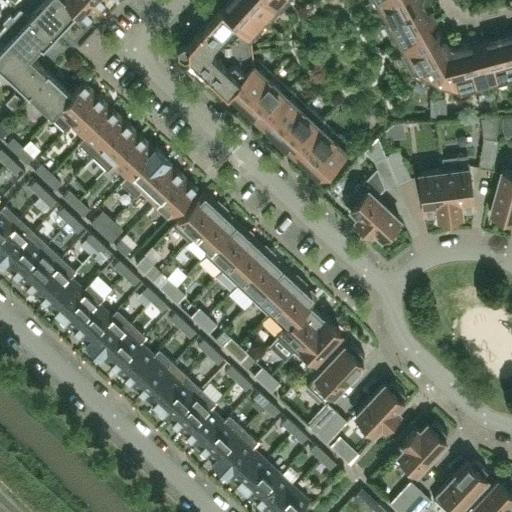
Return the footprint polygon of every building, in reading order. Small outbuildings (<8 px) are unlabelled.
[(52,36),(76,9),(85,18),(86,17),(67,0),(42,0),(29,15),(51,35),(52,36)] [(98,3),(94,0),(67,0),(86,17),(96,6),(98,3)] [(264,18),(244,0),(225,0),(226,1),(221,6),(255,38),(258,34),(253,30),(264,18)] [(283,7),(274,0),(244,0),(264,18),(274,6),(279,11),(278,11),(279,12),(283,7)] [(388,19),(423,0),(376,0),(371,3),(373,7),(374,7),(373,6),(379,3),(388,19)] [(399,40),(434,21),(423,0),(388,19),(397,35),(391,39),(391,38),(393,43),(399,39),(399,40)] [(253,57),(250,38),(254,38),(255,38),(221,6),(200,28),(199,27),(199,28),(200,29),(188,42),(182,41),(177,45),(177,52),(183,56),(188,54),(204,69),(203,70),(204,71),(205,70),(226,90),(258,57),(258,56),(253,57)] [(41,44),(42,45),(52,36),(51,35),(29,15),(22,9),(15,16),(12,14),(5,21),(8,24),(0,32),(0,37),(4,42),(25,61),(30,55),(41,44)] [(434,84),(451,44),(439,30),(398,52),(410,73),(434,84)] [(511,31),(498,34),(508,74),(511,72),(511,31)] [(494,84),(492,78),(508,74),(498,34),(478,38),(490,86),(495,84),(494,84)] [(490,86),(478,38),(451,44),(434,84),(439,86),(442,80),(460,87),(484,80),(486,86),(485,87),(490,86)] [(46,70),(30,55),(25,61),(4,42),(0,45),(0,65),(27,91),(47,70),(47,69),(46,70)] [(240,107),(269,76),(256,64),(261,60),(262,60),(258,57),(226,90),(232,95),(231,98),(240,107)] [(50,115),(83,81),(82,80),(72,91),(47,68),(46,70),(47,69),(47,70),(27,91),(51,113),(50,115)] [(258,120),(289,86),(286,83),(285,83),(286,84),(282,88),(269,76),(240,107),(248,114),(251,113),(258,120)] [(64,128),(97,94),(83,81),(50,115),(64,128)] [(271,135),(300,105),(288,94),(292,89),(293,90),(289,86),(258,120),(265,127),(265,130),(271,135)] [(14,91),(4,101),(12,108),(22,98),(14,91)] [(78,142),(111,107),(97,94),(64,128),(65,129),(70,123),(83,135),(78,141),(78,142)] [(288,148),(320,114),(306,101),(301,106),(300,105),(271,135),(281,145),(284,144),(288,148)] [(92,155),(125,120),(111,108),(111,107),(78,142),(92,155)] [(346,148),(322,125),(326,121),(327,121),(320,114),(288,148),(297,156),(296,159),(313,174),(315,174),(319,177),(346,148)] [(0,134),(1,135),(9,127),(1,120),(0,120),(0,134)] [(106,168),(139,133),(125,120),(92,155),(106,168)] [(120,181),(155,144),(154,143),(152,146),(139,133),(106,168),(107,168),(112,163),(125,174),(120,180),(120,181)] [(492,167),(497,137),(483,135),(478,165),(492,167)] [(134,194),(167,160),(169,158),(163,151),(155,144),(120,181),(134,194)] [(32,155),(22,145),(16,151),(27,161),(32,155)] [(10,156),(0,146),(0,157),(5,162),(10,156)] [(410,175),(399,147),(386,153),(397,181),(410,175)] [(474,207),(468,164),(467,152),(456,154),(457,166),(443,168),(449,214),(461,212),(460,209),(474,207)] [(386,153),(373,158),(376,165),(362,181),(376,195),(384,185),(385,186),(397,181),(386,153)] [(20,165),(10,156),(5,162),(15,171),(20,165)] [(181,173),(167,160),(134,194),(135,195),(141,189),(154,201),(181,173)] [(50,171),(40,162),(35,168),(45,177),(50,171)] [(449,214),(443,168),(418,171),(424,213),(437,211),(437,215),(449,214)] [(511,215),(511,170),(501,168),(489,209),(493,210),(492,216),(509,221),(511,215)] [(61,181),(50,171),(45,177),(55,187),(61,181)] [(168,215),(195,186),(181,173),(154,201),(168,215)] [(39,194),(45,188),(34,178),(29,184),(39,194)] [(376,195),(362,181),(344,200),(357,213),(355,216),(370,231),(373,228),(381,235),(384,232),(388,236),(401,223),(396,219),(399,216),(376,195)] [(46,207),(55,198),(45,188),(39,194),(36,197),(46,207)] [(73,204),(78,198),(68,188),(62,194),(73,204)] [(189,238),(220,205),(203,190),(173,222),(189,238)] [(89,207),(78,198),(73,204),(83,213),(89,207)] [(0,235),(19,216),(4,202),(0,206),(0,235)] [(67,220),(73,214),(62,205),(57,210),(67,220)] [(205,253),(236,220),(220,205),(189,238),(190,239),(195,233),(209,246),(204,252),(205,253)] [(83,224),(73,214),(67,220),(77,230),(83,224)] [(106,224),(96,214),(90,220),(101,230),(106,224)] [(0,261),(1,263),(33,229),(19,216),(0,235),(0,261)] [(221,267),(251,235),(236,220),(205,253),(221,267)] [(117,233),(106,224),(101,230),(111,239),(117,233)] [(17,273),(47,242),(33,229),(1,263),(2,263),(4,261),(17,273)] [(101,241),(90,231),(85,237),(95,246),(101,241)] [(236,282),(267,249),(251,235),(221,267),(236,282)] [(131,247),(120,237),(115,243),(125,253),(131,247)] [(111,250),(101,241),(95,246),(106,256),(111,250)] [(31,287),(61,255),(47,242),(17,273),(31,287)] [(252,297),(283,264),(267,249),(236,282),(252,297)] [(144,270),(152,262),(144,253),(135,262),(144,270)] [(45,300),(75,268),(61,255),(31,287),(45,300)] [(129,267),(119,257),(113,263),(123,273),(129,267)] [(268,312),(299,279),(283,264),(252,297),(268,312)] [(139,277),(129,267),(123,273),(134,282),(139,277)] [(59,313),(89,281),(88,281),(83,286),(70,274),(75,269),(75,268),(45,300),(59,313)] [(168,292),(176,284),(167,275),(159,284),(168,292)] [(277,333),(314,294),(299,279),(268,312),(283,326),(276,333),(277,333)] [(73,326),(103,294),(89,281),(59,313),(73,326)] [(157,293),(146,284),(141,289),(151,299),(157,293)] [(176,300),(185,292),(176,284),(168,292),(176,300)] [(167,303),(157,293),(151,299),(162,309),(167,303)] [(88,339),(117,308),(116,307),(111,313),(98,301),(103,295),(103,294),(73,326),(87,338),(88,339)] [(293,348),(324,316),(309,302),(315,295),(314,294),(277,333),(293,348)] [(199,322),(207,313),(199,305),(191,314),(199,322)] [(99,355),(131,321),(117,308),(88,339),(87,338),(84,341),(99,355)] [(185,320),(175,310),(169,316),(179,325),(185,320)] [(208,330),(216,321),(207,313),(199,322),(208,330)] [(310,364),(340,331),(324,316),(293,348),(310,364)] [(195,329),(185,320),(179,325),(190,335),(195,329)] [(116,365),(145,334),(131,321),(99,355),(100,355),(102,353),(116,365)] [(130,378),(159,347),(158,346),(153,352),(140,340),(146,334),(145,334),(116,365),(130,378)] [(239,343),(230,334),(222,343),(231,351),(239,343)] [(207,352),(213,346),(202,336),(197,342),(207,352)] [(325,400),(363,361),(360,358),(364,353),(351,341),(347,345),(344,343),(306,383),(325,400)] [(248,351),(239,343),(231,351),(240,360),(248,351)] [(218,361),(223,355),(213,346),(207,352),(218,361)] [(144,392),(173,360),(159,347),(130,378),(144,392)] [(158,405),(187,373),(173,360),(144,392),(158,405)] [(241,372),(230,362),(225,368),(235,378),(241,372)] [(262,381),(270,372),(262,364),(254,373),(262,381)] [(251,382),(241,372),(235,378),(246,388),(251,382)] [(271,389),(279,380),(270,372),(262,381),(271,389)] [(172,418),(201,386),(187,373),(158,405),(172,418)] [(396,406),(403,398),(400,396),(404,391),(391,379),(387,383),(384,380),(355,412),(374,430),(381,422),(384,425),(399,409),(396,406)] [(186,431),(215,399),(201,386),(172,418),(186,431)] [(269,398),(258,389),(253,394),(256,397),(263,404),(269,398)] [(256,397),(252,401),(259,408),(263,404),(256,397)] [(279,408),(269,398),(263,404),(273,414),(279,408)] [(200,444),(229,413),(228,412),(223,418),(210,406),(216,400),(215,399),(186,431),(200,444)] [(316,431),(336,409),(326,400),(306,422),(316,431)] [(326,440),(346,418),(336,409),(316,431),(326,440)] [(214,457),(243,426),(229,413),(200,444),(213,457),(214,457)] [(297,424),(286,415),(281,421),(291,430),(297,424)] [(416,470),(446,438),(442,435),(447,431),(434,419),(429,423),(426,420),(419,428),(416,425),(401,441),(404,444),(397,451),(416,470)] [(307,434),(297,424),(291,430),(302,440),(307,434)] [(269,456),(271,454),(278,463),(301,446),(291,434),(289,436),(280,425),(258,441),(269,456)] [(225,473),(257,439),(243,426),(214,457),(213,457),(211,459),(217,466),(225,473)] [(242,483),(266,458),(252,445),(258,440),(257,439),(225,473),(226,473),(228,471),(242,483)] [(325,451),(315,441),(309,447),(319,457),(325,451)] [(335,460),(325,451),(319,457),(330,466),(335,460)] [(449,511),(452,511),(486,476),(483,473),(487,469),(474,456),(470,461),(467,458),(432,495),(449,511)] [(256,497),(280,471),(266,458),(242,483),(256,497)] [(270,510),(294,484),(280,471),(256,497),(269,509),(270,510)] [(511,492),(496,477),(465,511),(466,511),(494,511),(511,493),(511,492)] [(399,510),(420,487),(410,478),(389,500),(399,510)] [(267,511),(295,511),(308,498),(294,484),(270,510),(269,509),(267,511)] [(401,511),(415,511),(430,497),(420,487),(399,510),(401,511)] [(366,510),(371,497),(359,493),(354,505),(366,510)] [(511,511),(511,493),(494,511),(511,511)] [(372,511),(384,511),(387,509),(378,501),(370,510),(372,511)]
